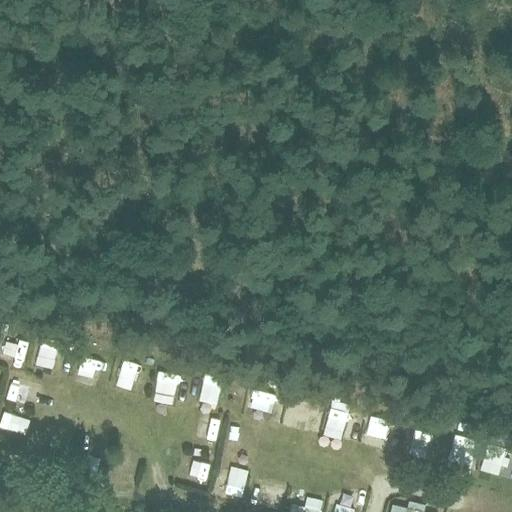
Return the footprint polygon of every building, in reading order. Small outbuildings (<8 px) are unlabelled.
[(52,339),(51,356),(76,357),(77,340),(52,339)] [(92,367),(112,371),(116,349),(96,345),(92,367)] [(136,361),(134,389),(150,389),(151,362),(136,361)] [(191,395),(194,375),(173,372),(170,392),(191,395)] [(40,399),(44,382),(25,376),(20,393),(40,399)] [(256,380),(254,403),(272,404),(274,382),(256,380)] [(306,420),(307,401),(292,401),(292,419),(306,420)] [(340,405),(334,429),(345,432),(351,408),(340,405)] [(373,409),(369,422),(384,427),(389,415),(373,409)] [(207,414),(203,432),(222,436),(226,418),(207,414)] [(98,452),(115,456),(121,431),(104,427),(98,452)] [(511,451),(497,451),(496,462),(511,462),(511,451)] [(237,475),(235,487),(253,490),(255,478),(237,475)] [(422,511),(424,504),(407,501),(405,509),(421,511),(422,511)]
